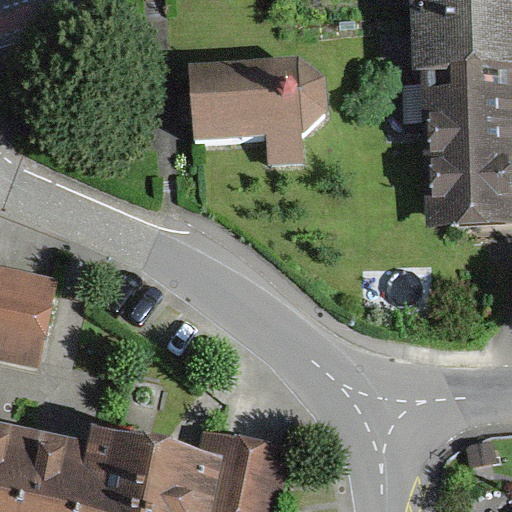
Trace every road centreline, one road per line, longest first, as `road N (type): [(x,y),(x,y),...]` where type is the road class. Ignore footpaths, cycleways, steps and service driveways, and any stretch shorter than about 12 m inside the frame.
road 1 (residential): [(381,403),(350,391),(172,253),(0,175)]
road 2 (residential): [(511,402),(381,403)]
